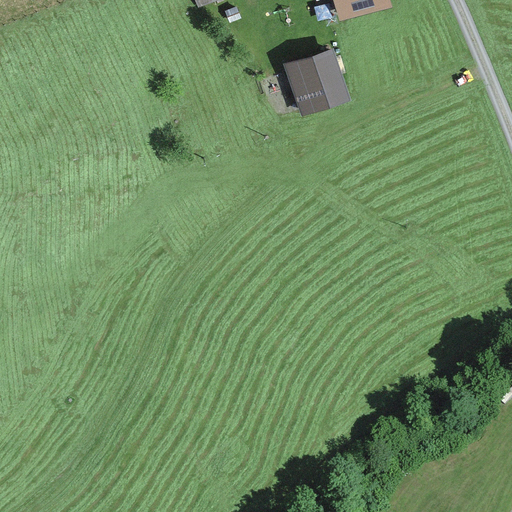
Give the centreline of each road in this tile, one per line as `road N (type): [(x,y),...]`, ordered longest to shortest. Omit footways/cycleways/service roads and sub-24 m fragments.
road 1 (track): [(486,64),(406,94),(283,173),(188,268),(118,401),(13,511)]
road 2 (unclassified): [(511,132),(458,0)]
